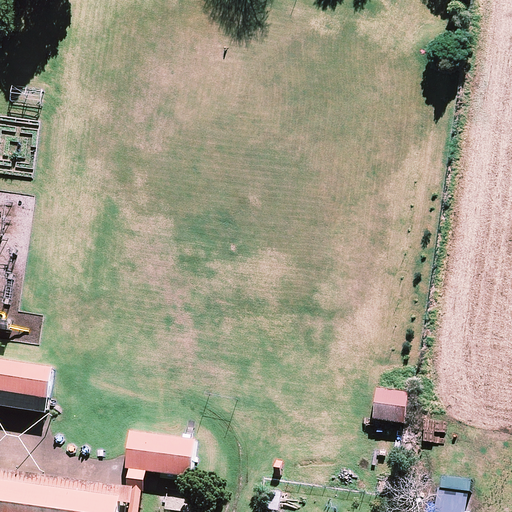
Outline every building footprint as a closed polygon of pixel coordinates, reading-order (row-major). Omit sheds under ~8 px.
[(55,369),(0,360),(0,392),(50,401),(55,369)] [(409,394),(378,390),(374,420),(405,424),(409,394)] [(197,441),(132,433),(127,470),(192,479),(197,441)] [(120,511),(122,498),(0,480),(0,511),(120,511)] [(284,493),(270,490),(266,508),(279,511),(284,493)]
